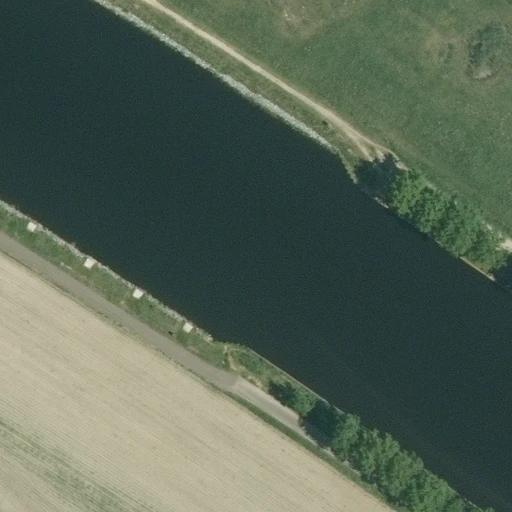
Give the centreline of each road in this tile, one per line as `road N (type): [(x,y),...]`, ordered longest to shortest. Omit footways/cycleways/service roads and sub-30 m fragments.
road 1 (track): [(412,511),(0,232)]
road 2 (track): [(511,246),(130,0)]
